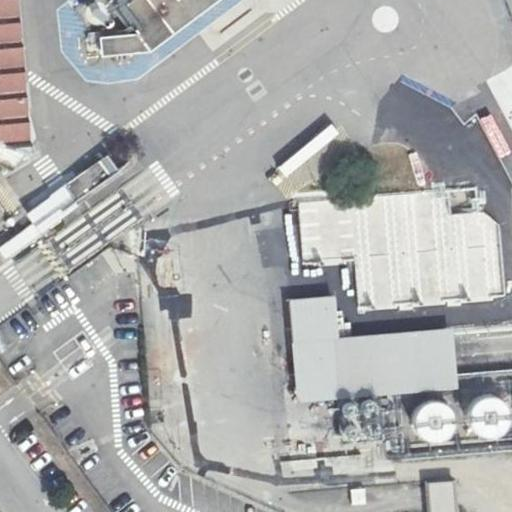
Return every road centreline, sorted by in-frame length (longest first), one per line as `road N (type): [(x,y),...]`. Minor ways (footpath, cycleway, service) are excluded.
road 1 (unknown): [(59,385),(37,353),(38,336),(91,308),(104,374),(88,393)]
road 2 (unknown): [(88,393),(133,477),(174,511)]
